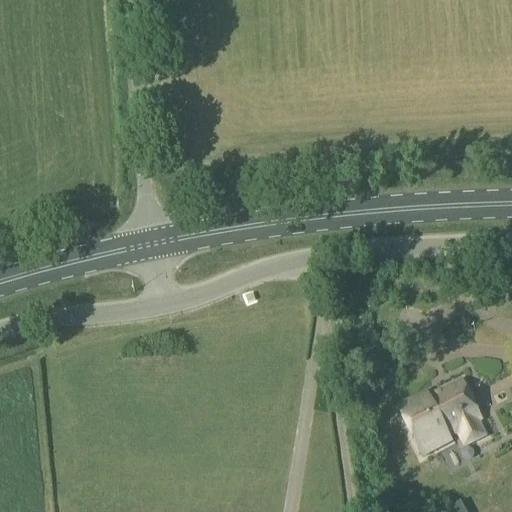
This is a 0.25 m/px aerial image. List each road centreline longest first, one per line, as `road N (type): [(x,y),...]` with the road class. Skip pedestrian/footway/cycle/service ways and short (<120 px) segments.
road 1 (primary): [(153,246),(300,219),(511,204)]
road 2 (unclassified): [(166,308),(330,255),(511,243)]
road 3 (unknown): [(300,262),(355,511)]
road 4 (unclassified): [(153,246),(133,0)]
road 5 (unclassified): [(0,334),(166,308)]
road 6 (primary): [(0,282),(153,246)]
